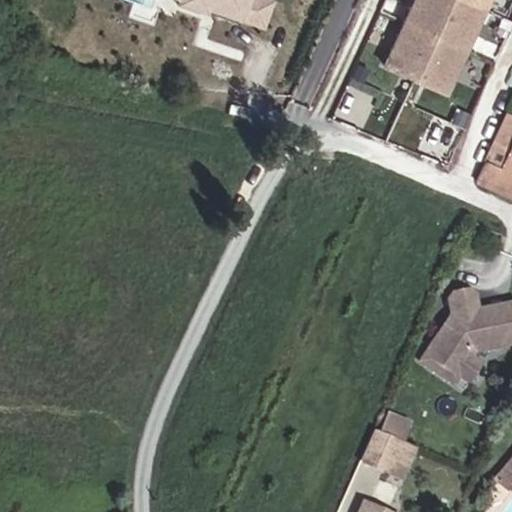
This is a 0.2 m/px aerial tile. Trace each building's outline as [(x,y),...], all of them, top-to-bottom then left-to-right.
[(241,17),(266,23),(272,0),(185,0),(185,3),(220,14),(220,17),(239,22),(241,17)] [(443,93),(486,0),(409,0),(381,65),(443,93)] [(477,179),(511,194),(511,119),(506,117),(477,179)] [(441,135),(445,125),(435,121),(431,131),(441,135)] [(431,327),(421,350),(424,358),(451,369),(458,366),(460,362),(469,341),(471,337),(511,321),(511,320),(511,304),(505,286),(497,283),(467,295),(462,280),(454,277),(439,283),(436,290),(443,309),(437,324),(431,327)] [(471,367),(480,346),(469,341),(460,362),(471,367)] [(400,439),(408,420),(386,410),(378,429),(400,439)] [(400,475),(413,445),(371,427),(358,456),(400,475)] [(391,511),(360,499),(355,511),(391,511)]
